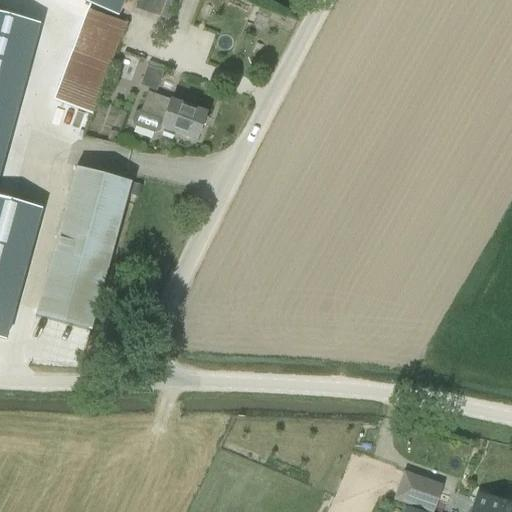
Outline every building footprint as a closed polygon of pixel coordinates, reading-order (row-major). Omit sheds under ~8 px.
[(75,0),(116,17),(123,1),(122,0),(75,0)] [(141,0),(138,10),(169,22),(177,0),(141,0)] [(91,114),(123,23),(85,10),(53,100),(91,114)] [(0,19),(0,42),(27,50),(33,28),(0,19)] [(0,42),(0,64),(22,70),(27,50),(0,42)] [(0,64),(0,87),(16,92),(22,70),(0,64)] [(0,87),(0,111),(10,114),(16,92),(0,87)] [(173,136),(174,133),(195,141),(205,114),(146,93),(140,111),(134,113),(132,120),(135,126),(153,133),(159,130),(160,128),(163,129),(162,132),(173,136)] [(0,111),(0,133),(5,135),(10,114),(0,111)] [(34,313),(88,329),(129,181),(75,166),(34,313)] [(5,202),(0,219),(0,246),(22,253),(34,210),(5,202)] [(0,268),(17,273),(22,253),(0,246),(0,268)] [(0,268),(0,291),(11,295),(17,273),(0,268)] [(0,291),(0,337),(0,338),(11,295),(0,291)] [(431,511),(441,487),(403,473),(393,501),(425,511),(431,511)] [(511,511),(511,505),(476,494),(470,511),(511,511)]
